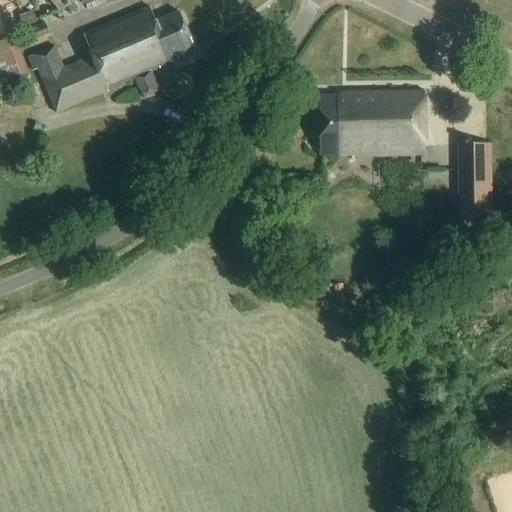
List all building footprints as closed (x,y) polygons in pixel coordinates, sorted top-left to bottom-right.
[(76,0),(82,9),(95,0),(50,0),(56,9),(68,0),(76,0)] [(73,3),(67,7),(71,14),(78,9),(73,3)] [(179,56),(195,50),(179,13),(156,23),(150,7),(82,35),(91,57),(63,69),(53,46),(27,58),(33,72),(37,70),(55,114),(109,92),(108,90),(135,79),(143,98),(161,91),(153,72),(161,69),(160,66),(180,58),(179,56)] [(45,23),(23,32),(27,44),(49,36),(45,23)] [(0,42),(0,79),(5,95),(26,88),(22,77),(29,75),(16,37),(0,42)] [(320,156),(425,155),(424,91),(336,92),(336,95),(319,95),(320,156)] [(492,145),(457,145),(458,222),(493,222),(492,145)]
